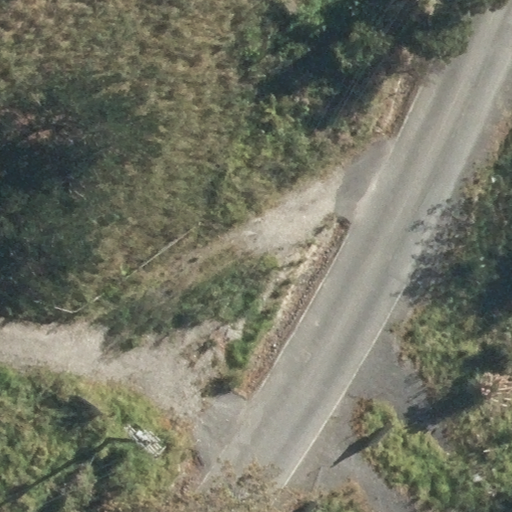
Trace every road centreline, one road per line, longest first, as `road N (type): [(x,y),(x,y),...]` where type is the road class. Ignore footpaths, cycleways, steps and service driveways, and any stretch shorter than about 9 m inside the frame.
road 1 (unclassified): [(492,0),(214,511)]
road 2 (track): [(409,155),(96,328),(0,338)]
road 3 (track): [(9,342),(171,391),(254,446)]
